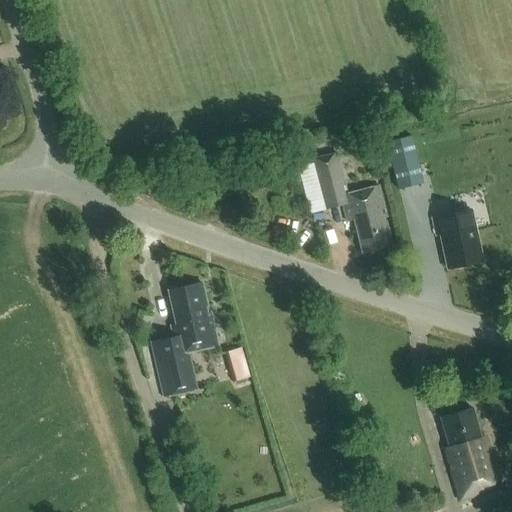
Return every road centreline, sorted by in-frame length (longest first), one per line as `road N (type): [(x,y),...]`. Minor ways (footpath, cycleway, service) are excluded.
road 1 (unclassified): [(511,337),(100,201),(84,194),(60,162)]
road 2 (track): [(84,194),(186,511)]
road 3 (unclassified): [(60,162),(5,0)]
